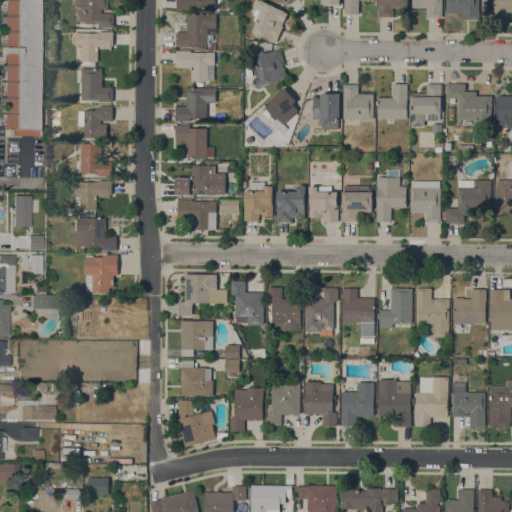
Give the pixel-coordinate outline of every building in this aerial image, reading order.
[(36,0),(36,136),(4,136),(4,130),(1,130),(1,0),(36,0)] [(108,0),(108,9),(101,9),(101,13),(114,13),(114,27),(98,27),(98,23),(85,23),(85,21),(76,21),(76,5),(72,5),(72,0),(108,0)] [(215,0),(215,8),(191,8),(191,9),(177,9),(177,0),(215,0)] [(257,22),(253,20),(255,16),(253,15),(256,8),(252,6),(254,0),(257,0),(287,13),(282,25),(283,26),(276,42),(272,40),(273,39),(253,31),(257,22)] [(359,0),(359,14),(344,13),(344,0),(359,0)] [(378,17),(378,0),(408,0),(408,4),(406,4),(406,7),(393,7),(393,17),(378,17)] [(442,0),(442,17),(427,17),(427,8),(412,8),(412,0),(442,0)] [(479,0),(479,19),(461,19),(461,13),(446,13),(446,0),(479,0)] [(511,0),(511,13),(511,19),(494,19),(494,0),(511,0)] [(177,32),(187,32),(187,14),(216,14),(216,28),(208,28),(208,34),(217,35),(216,43),(208,43),(208,44),(191,44),(191,47),(176,47),(177,32)] [(74,32),(98,33),(98,31),(113,32),(113,46),(111,46),(111,50),(109,50),(109,49),(98,49),(98,62),(81,62),(82,45),(74,45),(74,32)] [(284,64),(282,64),(283,69),(284,69),(287,80),(257,87),(254,77),(256,77),(250,52),(261,50),(262,53),(281,49),(284,64)] [(191,68),(176,68),(176,50),(191,51),(191,52),(214,53),(214,80),(208,80),(208,81),(191,81),(191,68)] [(102,69),(102,87),(113,87),(113,102),(98,101),(98,99),(81,99),(81,68),(102,69)] [(465,83),(465,91),(476,91),(476,95),(492,96),(491,126),(474,126),(474,119),(459,119),(459,98),(446,98),(446,83),(465,83)] [(374,119),(343,119),(344,84),(358,84),(358,94),(374,94),(374,119)] [(407,119),(377,118),(378,98),(393,98),(393,84),(407,84),(407,119)] [(441,84),(441,113),(440,113),(439,120),(424,120),(424,126),(412,126),(412,94),(427,94),(427,84),(441,84)] [(216,88),(216,102),(207,102),(207,109),(211,109),(211,119),(190,118),(190,121),(175,121),(175,106),(186,106),(186,88),(216,88)] [(287,121),(291,125),(281,134),(271,122),(274,120),(271,116),(268,118),(263,113),(267,109),(264,105),(284,88),(296,101),(293,104),(298,111),(287,121)] [(339,121),(338,121),(338,129),(321,129),(321,122),(320,122),(320,120),(313,119),(313,97),(321,97),(321,94),(339,94),(339,121)] [(511,96),(511,127),(497,127),(497,96),(511,96)] [(113,106),(112,120),(100,120),(100,124),(107,124),(106,139),(97,139),(97,138),(84,138),(84,126),(78,126),(78,110),(95,111),(95,109),(98,109),(98,106),(113,106)] [(441,133),(432,133),(432,124),(441,124),(441,133)] [(175,140),(175,125),(190,125),(190,128),(207,128),(207,147),(214,147),(214,158),(185,158),(186,140),(175,140)] [(98,144),(98,146),(101,146),(101,162),(112,162),(112,176),(97,176),(97,173),(80,173),(81,144),(98,144)] [(176,195),(176,180),(178,180),(178,177),(180,177),(180,178),(191,178),(191,165),(215,166),(215,173),(226,174),(225,196),(176,195)] [(400,187),(406,187),(406,207),(391,207),(391,221),(377,221),(377,177),(400,177),(400,187)] [(80,194),(73,194),(74,181),(81,181),(81,182),(94,182),(94,181),(97,181),(97,180),(112,180),(111,195),(110,195),(110,197),(96,197),(96,210),(80,210),(80,194)] [(411,187),(412,187),(412,180),(440,180),(439,187),(441,187),(441,222),(426,222),(426,212),(410,212),(411,187)] [(458,208),(458,180),(490,180),(489,215),(464,215),(464,223),(445,222),(445,208),(458,208)] [(496,211),(496,180),(511,180),(511,215),(511,211),(496,211)] [(272,216),(262,216),(262,214),(259,214),(259,221),(243,221),(243,205),(245,205),(245,190),(249,190),(249,182),(265,182),(265,186),(273,186),(272,216)] [(305,194),(305,218),(296,218),(296,217),(292,217),(291,222),(276,222),(277,206),(278,190),(295,191),(295,186),(297,186),(297,185),(306,185),(305,194)] [(342,221),(343,190),(344,190),(344,185),(359,185),(359,186),(369,186),(369,191),(373,191),(372,209),(371,209),(371,212),(358,211),(358,221),(342,221)] [(338,192),(338,222),(323,222),(323,213),(320,213),(320,217),(309,217),(309,204),(310,204),(310,194),(309,194),(309,187),(310,187),(310,186),(318,186),(318,192),(331,192),(338,192)] [(29,196),(12,195),(11,227),(28,227),(29,196)] [(193,199),(193,201),(216,201),(216,229),(193,229),(193,217),(177,217),(177,199),(193,199)] [(77,216),(106,217),(106,235),(117,236),(116,250),(102,250),(102,247),(84,247),(84,251),(81,251),(81,247),(76,247),(77,216)] [(40,235),(27,236),(27,249),(40,248),(40,235)] [(117,275),(114,275),(113,287),(109,287),(109,293),(92,293),(92,292),(85,292),(86,275),(84,275),(84,256),(86,257),(86,255),(93,255),(93,257),(103,257),(103,254),(118,254),(117,275)] [(0,255),(13,256),(13,292),(0,292),(0,255)] [(41,273),(28,273),(28,255),(41,255),(41,273)] [(217,274),(217,289),(215,289),(215,303),(192,303),(192,315),(178,315),(178,301),(184,301),(185,274),(217,274)] [(245,280),(245,292),(264,292),(263,324),(248,324),(248,322),(236,322),(236,317),(235,317),(235,294),(231,294),(231,280),(245,280)] [(282,287),(282,298),(301,298),(300,330),(284,330),(284,329),(272,328),(272,301),(268,301),(268,287),(282,287)] [(338,287),(337,301),(333,301),(333,329),(332,329),(332,335),(319,335),(319,331),(304,331),(305,298),(323,298),(323,287),(338,287)] [(357,297),(374,298),(374,335),(360,335),(361,322),(342,322),(343,298),(341,298),(342,287),(357,288),(357,297)] [(391,310),(391,288),(412,288),(412,323),(392,323),(392,328),(379,328),(379,310),(391,310)] [(416,288),(431,288),(431,298),(449,298),(449,333),(433,333),(416,331),(416,288)] [(485,324),(471,323),(471,332),(454,332),(454,323),(453,323),(454,297),(463,298),(463,299),(471,299),(471,289),(486,289),(485,324)] [(510,289),(510,299),(511,299),(511,330),(490,330),(490,301),(490,289),(510,289)] [(31,295),(44,295),(58,295),(59,295),(59,309),(31,309),(31,295)] [(7,336),(0,336),(0,305),(8,305),(7,336)] [(181,320),(213,320),(213,349),(193,349),(193,356),(181,356),(181,320)] [(10,366),(0,366),(0,340),(4,341),(4,349),(2,349),(2,356),(10,356),(10,366)] [(225,344),(240,345),(240,359),(225,359),(225,344)] [(265,348),(265,357),(253,358),(252,349),(265,348)] [(240,359),(239,372),(225,372),(225,359),(240,359)] [(181,396),(181,360),(193,360),(193,367),(206,367),(206,368),(211,368),(211,380),(213,380),(213,396),(181,396)] [(448,377),(448,417),(430,417),(430,426),(415,426),(415,416),(416,392),(419,392),(419,377),(432,377),(432,376),(448,377)] [(411,426),(396,426),(396,416),(379,416),(378,379),(396,379),(396,381),(411,381),(411,426)] [(305,381),(320,382),(320,384),(334,384),(332,412),(337,412),(336,426),(322,425),(322,414),(304,413),(305,381)] [(342,391),(357,392),(358,381),(374,382),(373,417),(356,416),(356,426),(341,425),(342,391)] [(506,386),(506,381),(511,381),(511,406),(510,406),(510,427),(489,427),(489,386),(506,386)] [(300,414),(281,414),(281,426),(267,426),(267,411),(271,411),(271,384),(284,384),(284,382),(300,382),(300,414)] [(465,382),(465,392),(484,392),(485,424),(485,427),(470,427),(470,413),(467,413),(467,416),(451,416),(451,411),(452,411),(452,382),(465,382)] [(15,408),(7,411),(6,412),(5,413),(3,414),(0,413),(0,384),(16,385),(15,399),(36,400),(36,406),(54,406),(54,420),(19,420),(20,406),(15,406),(15,408)] [(230,431),(230,417),(234,417),(235,389),(247,389),(247,387),(264,387),(263,420),(244,419),(244,432),(230,431)] [(208,411),(211,423),(212,423),(216,439),(185,447),(178,419),(180,418),(180,414),(179,414),(179,400),(193,400),(193,415),(208,411)] [(36,427),(36,442),(20,442),(20,439),(19,439),(19,429),(20,429),(20,427),(36,427)] [(43,460),(34,460),(33,450),(42,450),(43,460)] [(0,464),(17,464),(17,470),(12,470),(12,479),(0,479),(0,464)] [(87,494),(88,477),(109,477),(108,494),(87,494)] [(232,492),(232,485),(246,486),(246,500),(234,500),(233,511),(204,511),(205,492),(232,492)] [(291,485),(291,496),(286,496),(285,503),(279,503),(279,511),(251,511),(251,485),(291,485)] [(308,511),(307,511),(307,499),(295,499),(295,486),(308,486),(308,485),(336,485),(336,511),(308,511)] [(339,509),(340,499),(338,499),(339,491),(340,491),(340,488),(352,489),(352,490),(365,491),(365,487),(381,488),(381,491),(382,491),(382,488),(398,489),(397,503),(383,502),(383,500),(381,499),(381,505),(383,505),(382,511),(369,511),(369,507),(367,507),(367,510),(339,509)] [(440,503),(437,503),(437,505),(440,505),(439,511),(402,511),(402,508),(417,508),(417,503),(426,503),(426,488),(440,489),(440,503)] [(79,489),(79,499),(63,499),(63,489),(79,489)] [(473,511),(444,511),(445,501),(446,501),(446,499),(459,499),(459,489),(474,489),(473,511)] [(477,511),(478,489),(492,489),(492,497),(501,497),(501,500),(509,500),(509,511),(477,511)] [(193,491),(198,511),(149,511),(150,506),(151,506),(149,501),(193,491)]
